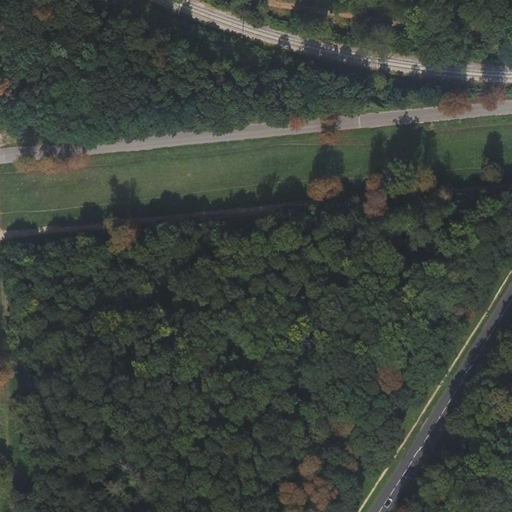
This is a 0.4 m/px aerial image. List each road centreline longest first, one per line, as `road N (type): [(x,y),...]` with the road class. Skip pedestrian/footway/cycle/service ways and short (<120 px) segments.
road 1 (unclassified): [(511,107),(0,156)]
road 2 (track): [(511,186),(0,235)]
road 3 (secondary): [(369,511),(505,308)]
